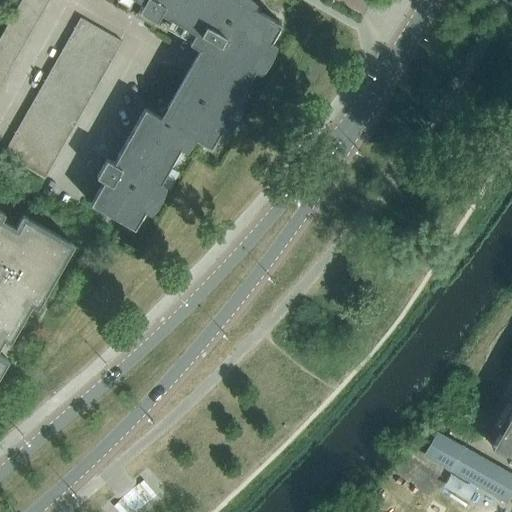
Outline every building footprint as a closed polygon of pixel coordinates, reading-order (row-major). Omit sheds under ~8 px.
[(21,0),(0,37),(0,86),(49,0),(21,0)] [(90,203),(134,228),(188,134),(211,147),(281,24),(252,7),(254,3),(248,0),(137,0),(143,3),(139,11),(147,15),(144,20),(153,25),(152,26),(153,27),(160,13),(195,33),(189,43),(200,49),(201,48),(205,50),(165,120),(145,108),(114,163),(106,158),(101,166),(97,164),(92,172),(91,171),(90,172),(104,180),(90,203)] [(3,154),(45,178),(122,42),(80,18),(3,154)] [(0,373),(8,360),(0,355),(0,345),(4,338),(10,342),(31,304),(38,308),(74,244),(23,215),(16,227),(1,219),(5,213),(0,210),(0,373)] [(511,409),(491,446),(506,455),(505,457),(509,459),(510,457),(511,457),(511,409)] [(511,491),(511,475),(436,433),(424,454),(506,501),(511,491)]
